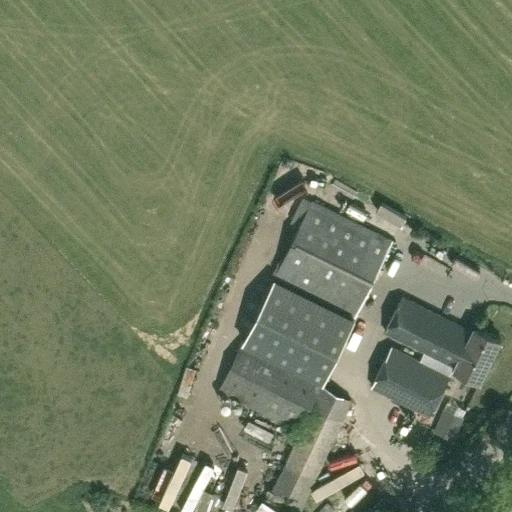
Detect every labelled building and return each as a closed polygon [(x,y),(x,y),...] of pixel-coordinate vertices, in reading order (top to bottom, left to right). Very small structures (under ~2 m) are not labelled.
[(348,162),(341,176),(369,190),(376,176),(348,162)] [(392,240),(311,200),(274,276),(354,315),(392,240)] [(274,276),(218,389),(298,428),(354,315),(274,276)] [(401,295),(384,331),(480,378),(500,337),(475,324),(472,330),(401,295)] [(428,414),(428,415),(429,415),(450,375),(449,375),(391,346),(371,385),(428,414)] [(268,499),(294,511),(297,511),(352,398),(323,384),(268,499)] [(455,441),(462,425),(442,416),(435,432),(455,441)] [(347,434),(341,443),(363,456),(368,447),(347,434)] [(243,450),(274,459),(278,447),(271,445),(272,442),(247,435),(243,450)]
